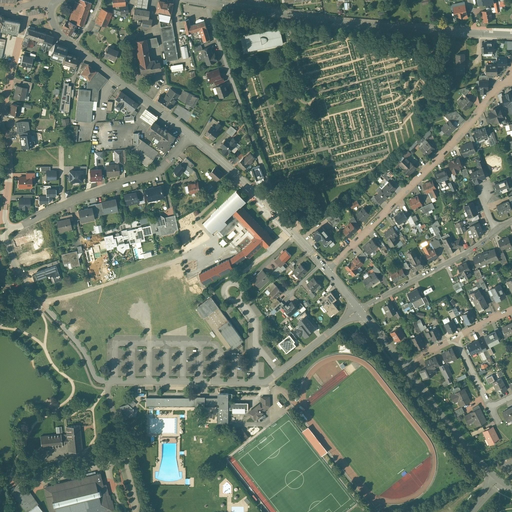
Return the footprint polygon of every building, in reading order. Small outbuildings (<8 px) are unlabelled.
[(91,3),(82,0),(78,0),(78,3),(75,2),(72,9),(87,14),(91,3)] [(124,0),(111,0),(112,6),(120,6),(121,13),(128,13),(127,5),(125,5),(124,0)] [(173,3),(159,0),(157,11),(158,12),(171,14),(173,3)] [(462,15),(466,14),(464,2),(453,4),(450,7),(453,7),(455,16),(459,15),(459,16),(462,16),(462,15)] [(112,13),(101,8),(95,22),(101,25),(106,27),(112,13)] [(87,14),(72,9),(69,20),(74,21),(73,22),(82,26),(87,14)] [(149,11),(134,9),(133,16),(138,17),(137,22),(139,23),(139,20),(141,20),(142,20),(142,18),(147,19),(147,18),(149,11)] [(490,10),(482,11),(484,21),(492,20),(490,10)] [(171,14),(158,12),(166,61),(178,59),(171,14)] [(152,19),(147,18),(147,19),(142,18),(142,20),(141,20),(141,26),(142,26),(147,27),(151,27),(152,19)] [(19,22),(3,19),(1,27),(1,31),(17,34),(19,22)] [(202,20),(200,19),(197,20),(196,22),(196,24),(190,26),(189,22),(189,19),(184,20),(187,34),(197,31),(199,38),(200,37),(201,41),(210,38),(204,21),(202,22),(202,20)] [(76,25),(68,21),(67,23),(65,21),(62,26),(64,28),(63,30),(70,35),(69,36),(75,39),(78,33),(73,30),(76,25)] [(101,25),(95,22),(92,30),(97,33),(101,25)] [(27,28),(24,36),(25,36),(22,44),(30,47),(32,47),(34,42),(32,41),(33,39),(42,42),(45,34),(33,30),(33,28),(29,26),(28,28),(27,28)] [(280,28),(245,36),(248,51),(283,44),(280,28)] [(53,37),(45,34),(42,42),(40,47),(48,50),(50,43),(53,37)] [(145,39),(135,41),(140,72),(160,69),(159,62),(157,62),(157,59),(148,61),(147,52),(147,51),(145,39)] [(67,48),(54,44),(54,45),(52,51),(51,53),(64,58),(67,48)] [(107,47),(106,51),(105,50),(105,52),(103,57),(108,58),(108,57),(114,60),(116,55),(117,51),(107,47)] [(210,47),(202,49),(207,64),(217,60),(215,55),(214,56),(210,47)] [(77,57),(66,53),(62,63),(70,66),(73,67),(76,60),(77,57)] [(464,54),(456,54),(456,61),(453,61),(453,66),(456,66),(456,74),(457,74),(464,73),(464,66),(464,54)] [(33,57),(23,55),(20,64),(30,67),(33,57)] [(506,57),(497,57),(497,65),(497,67),(505,67),(505,65),(507,65),(507,62),(506,57)] [(74,72),(79,61),(76,60),(73,67),(70,66),(69,71),(74,72)] [(86,66),(80,73),(83,76),(87,78),(86,89),(78,88),(75,121),(91,122),(92,101),(96,101),(97,90),(106,79),(87,65),(86,66)] [(86,66),(81,65),(77,73),(76,76),(79,78),(80,76),(82,78),(83,76),(80,73),(86,66)] [(490,65),(490,66),(486,66),(486,75),(488,75),(497,75),(497,67),(497,65),(490,65)] [(217,70),(210,72),(209,72),(207,72),(206,74),(207,75),(208,76),(209,77),(208,77),(209,78),(210,82),(214,81),(221,78),(218,70),(217,70)] [(32,82),(23,80),(22,86),(26,87),(25,89),(30,90),(32,82)] [(488,80),(479,80),(479,90),(480,90),(480,93),(486,93),(486,90),(488,90),(488,80)] [(65,83),(64,82),(62,96),(63,96),(63,95),(66,96),(65,99),(62,99),(62,98),(60,110),(61,109),(63,110),(63,111),(64,111),(64,109),(68,110),(68,111),(69,111),(70,97),(70,89),(71,85),(70,85),(70,86),(68,86),(68,83),(65,83)] [(225,84),(216,87),(220,97),(228,94),(225,84)] [(22,86),(16,85),(14,96),(23,99),(25,89),(26,87),(22,86)] [(466,87),(458,89),(458,90),(465,96),(469,90),(466,87)] [(170,88),(163,98),(159,95),(154,102),(167,111),(176,98),(178,94),(170,88)] [(186,91),(184,90),(181,95),(179,99),(189,104),(193,96),(194,95),(186,91)] [(129,97),(120,91),(115,98),(123,104),(129,97)] [(511,93),(502,96),(504,105),(508,104),(509,108),(508,109),(509,111),(510,111),(510,113),(511,112),(511,93)] [(459,104),(465,110),(472,102),(466,96),(462,100),(459,104)] [(137,103),(129,97),(123,104),(128,108),(131,110),(137,103)] [(20,105),(11,104),(10,113),(19,115),(20,105)] [(498,107),(495,108),(495,110),(492,111),(492,112),(488,113),(492,122),(498,120),(502,118),(503,117),(498,107)] [(157,117),(145,108),(139,117),(151,126),(157,117)] [(134,110),(129,116),(124,116),(124,120),(133,119),(133,116),(134,116),(137,112),(134,110)] [(456,111),(443,115),(449,120),(452,123),(460,115),(456,111)] [(449,120),(441,128),(445,132),(448,135),(451,132),(451,131),(455,127),(456,127),(452,123),(449,120)] [(22,121),(15,122),(17,133),(23,132),(29,131),(28,121),(22,121)] [(163,129),(154,122),(148,131),(149,132),(148,133),(152,135),(153,134),(155,136),(160,140),(166,131),(166,130),(166,129),(165,129),(164,129),(163,129)] [(219,123),(214,129),(218,132),(223,126),(219,123)] [(214,129),(211,126),(205,133),(213,139),(219,132),(218,132),(214,129)] [(231,126),(226,132),(231,136),(236,130),(231,126)] [(485,128),(479,130),(478,129),(474,131),(477,140),(488,136),(485,128)] [(29,131),(23,132),(24,134),(19,135),(21,148),(28,147),(34,146),(34,140),(31,141),(30,135),(29,131)] [(166,131),(160,140),(153,148),(158,152),(156,154),(162,155),(169,145),(168,143),(172,138),(172,136),(166,131)] [(160,140),(155,136),(148,145),(153,148),(160,140)] [(148,145),(138,137),(138,143),(131,154),(147,166),(156,154),(158,152),(153,148),(148,145)] [(230,141),(226,139),(221,145),(224,148),(228,152),(230,149),(234,145),(230,141)] [(427,142),(421,149),(427,155),(434,148),(427,142)] [(471,142),(460,146),(464,156),(469,154),(468,153),(475,150),(471,142)] [(122,149),(114,150),(114,152),(115,152),(115,157),(115,158),(123,158),(122,150),(122,149)] [(403,153),(398,158),(400,161),(401,161),(401,162),(406,157),(406,158),(411,153),(407,149),(403,152),(403,153)] [(98,165),(97,158),(103,158),(103,152),(94,152),(95,165),(98,165)] [(250,153),(244,158),(249,164),(253,160),(250,157),(252,155),(250,153)] [(406,158),(406,157),(401,162),(399,164),(409,174),(416,167),(406,158)] [(194,165),(186,158),(183,161),(191,168),(194,165)] [(243,158),(237,163),(243,169),(249,164),(244,158),(243,158)] [(455,159),(452,160),(452,161),(449,162),(453,173),(458,171),(457,169),(462,167),(458,158),(455,159)] [(179,163),(172,170),(179,176),(186,169),(179,163)] [(115,164),(108,165),(108,169),(106,169),(107,174),(118,174),(118,164),(115,164)] [(259,165),(252,168),(257,180),(263,177),(259,165)] [(222,174),(215,167),(209,174),(210,174),(212,176),(217,180),(222,174)] [(482,168),(471,172),(474,181),(475,181),(475,182),(482,180),(481,179),(485,177),(482,168)] [(100,169),(89,169),(90,180),(101,179),(100,169)] [(445,169),(435,174),(438,182),(445,179),(449,178),(445,169)] [(50,171),(46,171),(46,180),(56,179),(56,171),(50,171)] [(80,171),(69,171),(69,181),(82,181),(82,174),(82,171),(80,171)] [(386,172),(383,176),(387,181),(391,177),(386,172)] [(26,177),(19,177),(19,180),(18,180),(18,183),(19,183),(19,187),(31,187),(31,179),(31,177),(26,177)] [(448,185),(445,179),(438,182),(441,188),(442,190),(445,188),(445,187),(448,185)] [(436,188),(432,180),(423,184),(427,193),(427,192),(431,191),(434,197),(438,195),(435,189),(436,188)] [(506,180),(495,184),(498,193),(509,188),(506,180)] [(163,181),(155,183),(156,186),(160,185),(161,191),(165,190),(163,181)] [(453,181),(448,183),(451,191),(456,189),(453,181)] [(198,182),(188,185),(190,193),(200,190),(198,182)] [(389,182),(382,189),(388,195),(395,188),(389,182)] [(156,186),(145,189),(147,200),(148,200),(147,199),(158,196),(159,198),(163,197),(161,191),(160,185),(156,186)] [(375,196),(375,197),(381,203),(388,195),(382,189),(375,196)] [(224,219),(232,212),(256,237),(242,249),(242,250),(229,259),(199,274),(204,283),(233,268),(232,266),(247,256),(248,255),(249,257),(260,247),(262,245),(263,244),(265,247),(273,240),(268,234),(269,234),(264,229),(264,230),(240,204),(245,200),(236,190),(204,221),(212,230),(217,225),(220,228),(226,222),(224,219)] [(137,191),(123,194),(126,204),(144,200),(143,196),(139,197),(137,191)] [(381,203),(375,197),(375,196),(374,195),(371,198),(378,206),(381,203)] [(417,196),(408,200),(412,208),(413,208),(415,211),(419,209),(417,206),(421,204),(417,196)] [(23,198),(19,198),(19,202),(19,207),(23,207),(23,208),(26,208),(26,207),(29,207),(29,198),(23,198)] [(108,201),(102,202),(103,211),(111,209),(111,212),(117,211),(115,203),(114,202),(115,201),(115,200),(114,199),(112,199),(111,201),(108,201)] [(508,201),(497,205),(500,214),(511,210),(508,201)] [(473,202),(464,205),(469,216),(477,213),(473,202)] [(96,203),(90,205),(90,208),(91,207),(92,214),(98,213),(98,212),(96,204),(96,203)] [(426,205),(422,207),(423,208),(421,209),(423,213),(425,213),(425,214),(429,213),(428,211),(426,205)] [(92,214),(91,207),(90,208),(78,210),(81,221),(85,220),(85,218),(93,217),(92,214)] [(360,210),(356,214),(363,221),(369,214),(363,208),(362,209),(360,210)] [(402,211),(394,217),(399,224),(407,219),(402,211)] [(333,213),(326,218),(330,223),(334,220),(336,218),(333,213)] [(71,214),(63,216),(64,219),(57,221),(59,229),(70,226),(69,221),(73,220),(71,214)] [(168,220),(164,221),(163,217),(160,216),(159,218),(156,216),(154,219),(149,221),(150,225),(152,233),(156,232),(156,233),(158,233),(161,235),(173,232),(174,229),(177,229),(174,215),(174,216),(168,217),(168,220)] [(357,223),(353,216),(352,217),(348,221),(350,223),(353,225),(354,225),(357,223)] [(479,222),(469,226),(472,233),(474,236),(474,237),(483,233),(481,229),(480,226),(479,222)] [(353,225),(350,223),(349,225),(348,224),(345,226),(346,228),(343,230),(343,231),(343,232),(345,234),(346,233),(349,237),(357,229),(353,225)] [(150,225),(141,227),(141,228),(138,229),(138,228),(132,229),(132,230),(134,236),(134,239),(139,238),(139,236),(143,235),(152,233),(150,225)] [(323,228),(321,226),(315,231),(324,242),(330,237),(326,232),(323,228)] [(392,227),(384,233),(388,240),(389,240),(394,237),(397,235),(392,227)] [(13,237),(16,247),(32,243),(34,249),(41,247),(40,243),(46,241),(42,228),(35,230),(35,231),(13,237)] [(123,239),(122,234),(121,234),(108,237),(108,235),(103,236),(104,240),(106,249),(113,248),(113,246),(120,245),(121,247),(118,250),(122,253),(125,249),(129,248),(128,242),(124,243),(123,239)] [(449,235),(442,239),(444,243),(449,253),(456,249),(462,245),(460,239),(453,243),(449,235)] [(330,237),(324,242),(323,242),(323,244),(324,246),(327,246),(328,245),(328,244),(333,241),(330,237)] [(394,237),(389,240),(388,240),(387,241),(391,246),(397,242),(394,237)] [(508,237),(498,241),(501,249),(511,245),(508,237)] [(372,239),(363,247),(369,254),(378,246),(372,239)] [(100,243),(98,244),(100,255),(107,253),(106,249),(104,240),(100,241),(100,243)] [(91,247),(94,258),(101,257),(100,255),(98,244),(93,245),(94,247),(91,247)] [(431,250),(428,244),(422,247),(426,253),(425,253),(429,261),(438,256),(434,249),(431,250)] [(389,253),(384,245),(380,248),(385,256),(389,253)] [(85,251),(88,262),(94,260),(94,258),(91,247),(87,248),(88,250),(85,251)] [(285,249),(279,255),(275,260),(280,266),(285,261),(291,255),(285,249)] [(490,250),(483,253),(487,262),(493,260),(498,258),(494,249),(490,251),(490,250)] [(413,250),(407,253),(411,262),(410,262),(412,266),(410,267),(412,271),(414,270),(415,270),(425,265),(420,257),(418,258),(413,250)] [(76,251),(61,254),(63,263),(71,261),(72,266),(79,264),(76,251)] [(363,252),(358,257),(363,263),(368,258),(363,252)] [(477,256),(473,258),(477,267),(481,265),(487,262),(483,253),(477,256)] [(357,256),(350,263),(356,269),(363,263),(358,257),(357,256)] [(56,260),(46,263),(47,267),(36,271),(39,278),(48,275),(48,276),(52,275),(54,281),(60,279),(55,265),(57,264),(56,260)] [(466,262),(457,266),(462,274),(464,273),(466,278),(472,276),(469,270),(470,270),(466,262)] [(356,269),(350,263),(345,267),(352,275),(358,270),(356,269)] [(300,264),(292,272),(293,273),(294,272),(296,274),(299,277),(301,275),(302,275),(307,270),(300,264)] [(403,264),(400,266),(401,268),(402,268),(405,274),(408,272),(407,270),(403,264)] [(380,272),(375,265),(371,268),(377,274),(380,272)] [(279,266),(274,270),(277,274),(278,275),(283,270),(279,266)] [(401,268),(395,272),(393,269),(389,272),(390,275),(389,275),(391,279),(392,279),(394,282),(401,278),(406,276),(405,274),(402,268),(401,268)] [(254,278),(252,280),(254,281),(260,287),(270,278),(262,270),(254,278)] [(374,272),(369,275),(370,276),(363,280),(367,287),(379,280),(374,272)] [(251,275),(245,281),(249,285),(254,281),(252,280),(254,278),(251,275)] [(437,281),(441,290),(453,283),(448,275),(437,281)] [(316,280),(313,278),(307,284),(313,290),(316,287),(318,289),(321,286),(319,284),(320,283),(321,282),(319,280),(317,280),(316,280)] [(458,282),(452,285),(455,291),(461,287),(458,282)] [(273,283),(267,289),(270,292),(277,286),(273,283)] [(499,284),(491,289),(494,294),(493,294),(496,299),(500,297),(500,298),(505,296),(499,284)] [(277,286),(270,292),(275,298),(282,292),(277,286)] [(432,286),(424,290),(430,302),(441,296),(438,289),(434,291),(432,286)] [(417,289),(407,294),(411,301),(421,296),(417,289)] [(479,293),(477,289),(469,293),(472,300),(473,299),(481,295),(480,293),(479,293)] [(328,300),(322,305),(327,310),(326,311),(330,315),(334,312),(334,313),(338,310),(336,307),(333,302),(336,299),(330,291),(325,296),(328,300)] [(481,295),(473,299),(478,309),(483,307),(487,305),(482,295),(481,295)] [(421,296),(411,301),(415,308),(424,304),(424,303),(422,298),(421,296)] [(204,318),(223,345),(227,349),(232,346),(233,347),(243,340),(228,320),(218,307),(219,307),(211,297),(196,307),(204,318)] [(277,299),(271,305),(274,308),(280,302),(277,299)] [(280,302),(274,308),(276,311),(284,304),(281,301),(280,302)] [(291,301),(284,309),(290,315),(298,308),(291,301)] [(391,302),(383,307),(384,306),(387,312),(386,312),(388,316),(395,313),(396,312),(394,309),(392,305),(391,302)] [(305,309),(299,314),(301,316),(299,318),(300,320),(305,316),(305,315),(307,318),(310,316),(305,309)] [(470,310),(462,314),(462,315),(462,314),(464,318),(463,318),(464,319),(466,324),(471,321),(474,319),(470,310)] [(302,323),(296,328),(301,334),(303,333),(305,336),(312,331),(311,329),(314,327),(307,318),(305,315),(305,316),(300,320),(302,323)] [(452,320),(444,324),(449,333),(457,329),(452,320)] [(416,321),(413,323),(417,332),(421,330),(418,323),(416,321)] [(425,324),(423,325),(421,322),(418,323),(421,330),(424,329),(427,328),(425,324)] [(511,322),(502,327),(506,335),(511,332),(511,322)] [(399,327),(391,333),(396,341),(396,340),(404,335),(399,327)] [(429,330),(429,331),(431,334),(430,335),(433,340),(436,338),(437,339),(441,337),(438,330),(437,327),(429,330)] [(295,337),(290,330),(287,332),(289,335),(289,334),(293,339),(295,337)] [(495,331),(487,335),(484,336),(489,345),(500,340),(495,331)] [(289,335),(279,342),(286,351),(291,348),(290,348),(295,344),(293,341),(294,340),(293,339),(289,334),(289,335)] [(419,335),(411,339),(416,349),(424,345),(419,335)] [(478,340),(467,345),(471,354),(482,348),(478,340)] [(452,348),(444,352),(442,353),(446,363),(457,358),(452,348)] [(435,356),(425,361),(427,367),(429,370),(439,365),(435,356)] [(443,365),(440,367),(445,377),(448,375),(447,373),(443,365)] [(427,367),(419,371),(423,378),(432,374),(429,370),(427,367)] [(501,370),(497,372),(500,377),(501,377),(504,383),(507,381),(501,370)] [(500,377),(492,381),(498,393),(507,389),(504,383),(501,377),(500,377)] [(455,392),(450,395),(453,400),(457,398),(461,405),(470,401),(468,396),(468,397),(466,393),(464,388),(460,389),(455,392)] [(228,393),(219,393),(219,398),(219,405),(219,407),(217,407),(217,423),(225,423),(225,407),(228,407),(228,393)] [(196,398),(146,397),(146,406),(149,406),(149,407),(155,408),(155,406),(196,406),(196,404),(196,398)] [(260,403),(248,412),(254,419),(256,418),(257,419),(261,415),(261,414),(263,412),(260,409),(265,405),(265,404),(268,403),(268,397),(261,397),(261,403),(260,403)] [(132,399),(128,404),(119,406),(124,419),(132,416),(133,409),(132,408),(136,403),(132,399)] [(481,411),(478,405),(472,408),(474,411),(475,414),(481,411)] [(461,406),(455,410),(457,415),(464,412),(461,406)] [(511,406),(502,411),(507,420),(511,417),(511,406)] [(474,411),(464,415),(467,421),(472,418),(476,426),(486,421),(481,411),(475,414),(474,411)] [(79,425),(66,427),(67,438),(60,438),(60,434),(40,437),(41,448),(61,446),(61,443),(68,443),(69,452),(82,450),(79,425)] [(489,428),(489,426),(485,428),(486,430),(483,431),(487,438),(490,444),(494,441),(495,442),(499,440),(497,436),(495,431),(492,427),(489,428)] [(241,427),(236,431),(244,441),(249,438),(241,427)] [(308,427),(302,431),(321,455),(327,450),(308,427)] [(87,476),(54,484),(54,486),(45,488),(47,496),(45,496),(49,511),(50,511),(55,511),(80,511),(96,508),(97,511),(110,511),(113,511),(112,506),(113,506),(112,500),(111,500),(109,495),(108,495),(106,484),(102,485),(99,473),(93,475),(93,472),(86,474),(87,476)] [(32,495),(22,481),(10,490),(25,511),(26,511),(43,511),(38,504),(32,495)]
